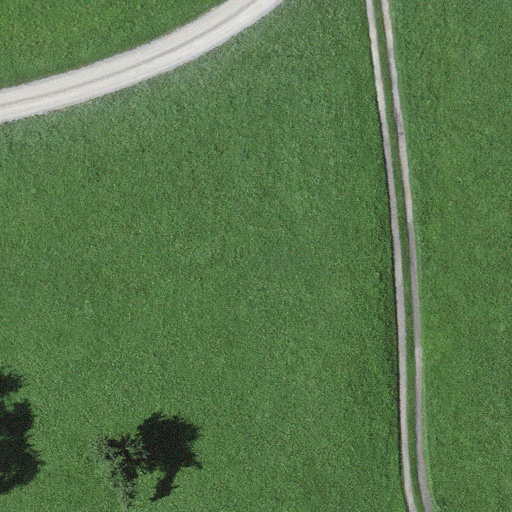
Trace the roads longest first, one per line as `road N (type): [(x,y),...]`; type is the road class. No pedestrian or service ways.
road 1 (track): [(425,511),(381,0)]
road 2 (unclassified): [(260,0),(196,39),(41,98),(0,105)]
